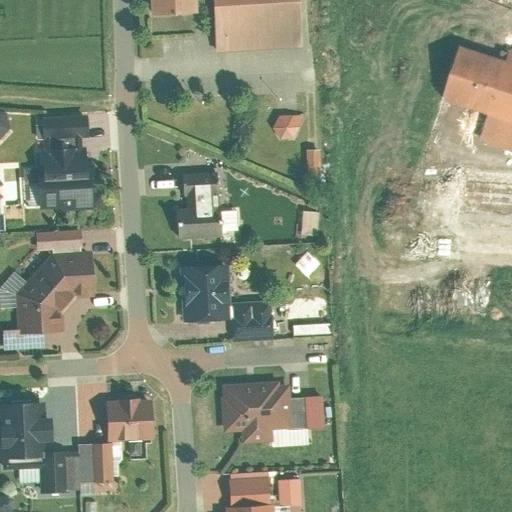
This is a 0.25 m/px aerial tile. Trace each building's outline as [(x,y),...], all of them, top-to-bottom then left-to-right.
[(297,0),(147,0),(149,21),(197,18),(196,9),(211,8),(214,55),(301,50),(297,0)] [(511,59),(510,65),(461,48),(442,105),(489,120),(482,143),(511,153),(511,59)] [(5,117),(0,115),(0,141),(9,133),(5,117)] [(290,119),(278,119),(271,131),(279,143),(291,143),(299,131),(290,119)] [(84,123),(40,125),(42,161),(35,162),(38,214),(92,211),(88,159),(81,159),(80,141),(85,140),(84,123)] [(306,179),(319,179),(319,154),(305,155),(306,179)] [(511,175),(460,172),(457,228),(511,230),(511,175)] [(175,209),(176,242),(219,240),(216,177),(182,179),(184,209),(175,209)] [(21,206),(4,207),(6,223),(22,221),(21,206)] [(78,234),(34,236),(35,255),(79,253),(78,234)] [(15,298),(16,335),(42,334),(61,333),(60,317),(73,301),(90,301),(88,258),(49,259),(15,298)] [(227,269),(179,271),(181,327),(230,325),(227,269)] [(270,307),(231,309),(233,344),(272,343),(270,307)] [(16,335),(2,336),(3,353),(42,351),(42,334),(16,335)] [(287,388),(221,392),(224,436),(241,435),(241,446),(272,444),(271,433),(290,432),(288,402),(287,388)] [(288,402),(290,432),(306,431),(304,401),(288,402)] [(151,402),(104,404),(106,445),(153,443),(151,402)] [(63,454),(43,455),(43,447),(50,447),(50,427),(42,428),(41,406),(0,407),(0,420),(2,472),(38,470),(39,498),(66,496),(65,494),(64,461),(63,454)] [(110,447),(77,448),(78,487),(112,486),(110,447)] [(77,460),(64,461),(65,494),(78,494),(77,460)] [(299,482),(277,483),(278,510),(300,509),(299,482)] [(266,483),(228,485),(229,511),(249,511),(268,511),(266,483)]
